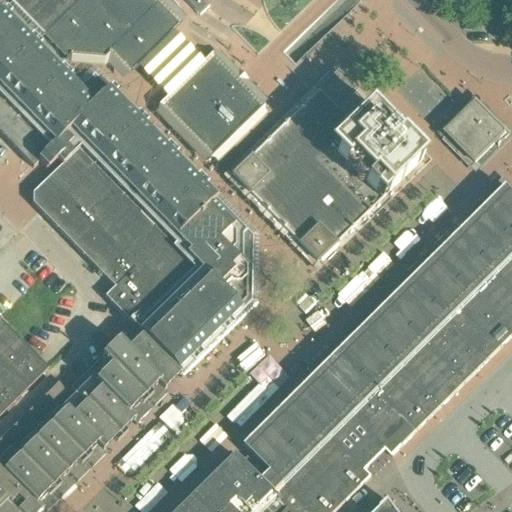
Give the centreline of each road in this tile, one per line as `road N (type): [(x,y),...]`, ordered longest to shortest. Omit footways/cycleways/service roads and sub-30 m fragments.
road 1 (unclassified): [(0,211),(104,346)]
road 2 (residential): [(409,0),(477,67),(511,75)]
